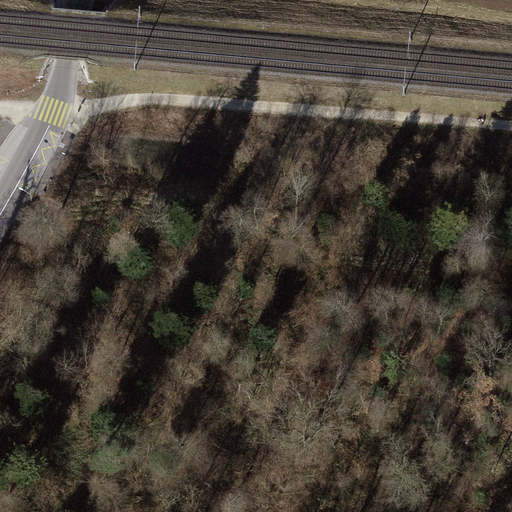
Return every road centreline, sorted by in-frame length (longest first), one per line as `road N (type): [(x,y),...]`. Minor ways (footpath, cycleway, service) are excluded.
road 1 (track): [(511,125),(156,96),(71,113),(0,106)]
road 2 (tertiary): [(0,190),(46,109),(66,56),(72,0)]
